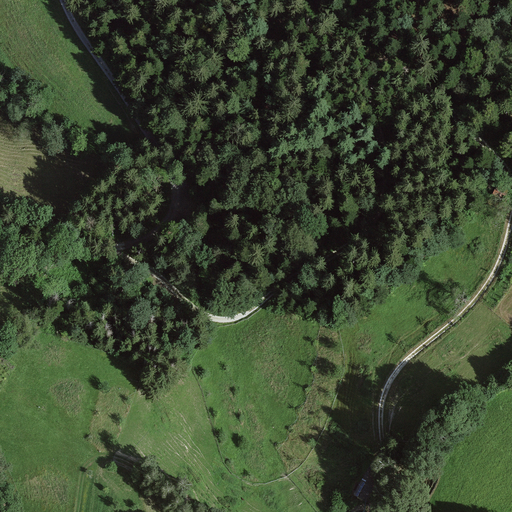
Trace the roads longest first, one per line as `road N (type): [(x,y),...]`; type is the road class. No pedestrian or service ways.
road 1 (track): [(511,177),(431,89),(391,70),(372,94),(385,154),(374,218),(255,308),(214,315),(153,268),(109,248)]
road 2 (track): [(385,511),(387,386),(481,292),(511,220)]
road 3 (track): [(109,248),(165,220),(172,179),(63,0)]
